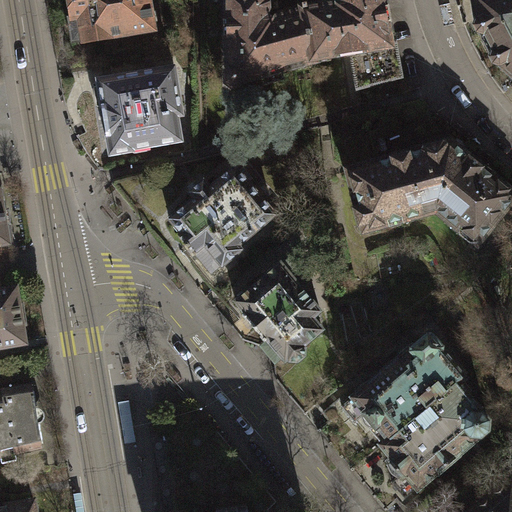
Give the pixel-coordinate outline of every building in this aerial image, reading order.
[(67,16),(71,42),(154,29),(149,0),(68,0),(71,15),(67,16)] [(314,57),(304,7),(276,15),(272,20),(267,17),(268,9),(268,0),(227,0),(228,19),(223,19),(223,36),(229,37),(229,70),(225,74),(226,83),(233,87),(242,85),(245,79),(314,61),(314,57)] [(336,1),(304,7),(314,57),(349,51),(390,44),(386,22),(391,21),(389,5),(383,5),(381,0),(345,0),(345,3),(339,3),(336,1)] [(502,64),(511,75),(511,0),(474,0),(478,16),(474,25),(476,31),(484,32),(492,48),(491,58),(495,64),(502,64)] [(390,44),(349,51),(355,88),(377,84),(402,78),(400,60),(397,42),(390,44)] [(99,80),(111,154),(134,150),(133,147),(179,139),(175,113),(181,112),(174,69),(99,80)] [(355,208),(358,226),(364,228),(436,209),(446,186),(469,158),(453,141),(445,143),(442,140),(423,145),(422,149),(348,171),(358,200),(355,208)] [(446,186),(436,209),(457,226),(459,234),(470,243),(477,242),(511,198),(511,191),(469,158),(446,186)] [(194,197),(169,219),(179,230),(177,235),(194,254),(197,255),(211,273),(221,263),(223,265),(243,248),(239,243),(274,213),(234,166),(209,187),(203,180),(190,192),(194,197)] [(0,188),(0,187),(0,245),(9,244),(0,188)] [(280,262),(235,299),(285,360),(298,361),(305,355),(305,344),(322,329),(311,317),(320,309),(280,262)] [(0,347),(26,343),(17,286),(0,288),(0,347)] [(445,350),(429,332),(341,407),(354,422),(360,417),(382,444),(457,380),(464,375),(454,363),(458,360),(448,348),(445,350)] [(457,380),(382,444),(392,456),(389,458),(401,473),(391,481),(405,497),(488,427),(488,415),(457,380)] [(4,395),(0,395),(0,454),(42,447),(38,422),(42,420),(44,414),(42,408),(35,407),(31,383),(3,388),(4,395)] [(164,424),(166,436),(191,439),(220,434),(193,402),(162,416),(164,424)] [(276,511),(274,499),(220,434),(191,439),(166,436),(178,511),(276,511)] [(466,511),(511,511),(511,478),(510,476),(466,511)] [(39,511),(38,501),(0,507),(0,511),(39,511)]
